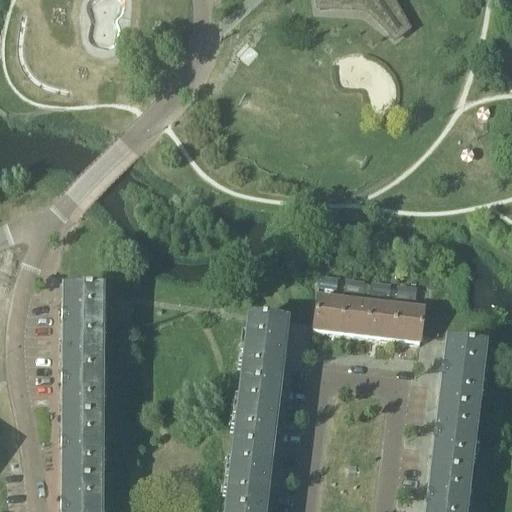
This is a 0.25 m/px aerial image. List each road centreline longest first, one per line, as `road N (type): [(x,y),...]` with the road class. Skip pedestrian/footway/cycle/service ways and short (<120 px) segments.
road 1 (residential): [(306,511),(322,384),(397,391),(384,511)]
road 2 (residential): [(37,511),(12,333),(47,222),(65,205)]
road 3 (residential): [(200,0),(202,46),(193,68),(134,139)]
